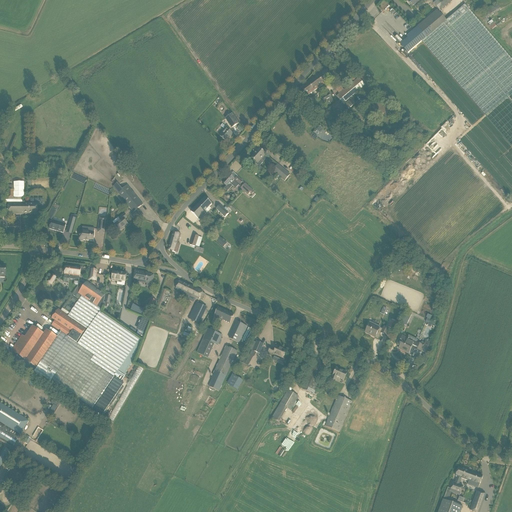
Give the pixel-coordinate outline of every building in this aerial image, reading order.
[(451,2),(449,0),(437,0),(433,3),(440,11),(451,2)] [(486,18),(501,8),(498,3),(483,14),(486,18)] [(426,37),(421,41),(484,115),(511,90),(511,60),(464,4),(446,20),(426,37)] [(409,40),(402,47),(407,53),(421,41),(426,37),(446,20),(439,12),(431,19),(429,16),(417,27),(406,36),(409,40)] [(488,23),(492,29),(497,26),(492,20),(488,23)] [(306,97),(326,82),(331,79),(324,70),(300,88),(306,97)] [(359,78),(336,96),(342,104),(365,86),(359,78)] [(328,92),(321,97),(325,103),(332,99),(328,92)] [(350,108),(358,101),(354,96),(348,101),(349,101),(347,103),(350,108)] [(389,109),(385,104),(379,97),(370,105),(380,117),(389,109)] [(356,106),(351,111),(351,112),(362,123),(368,117),(357,106),(356,106)] [(342,111),(346,116),(343,119),(345,124),(353,117),(346,109),(342,111)] [(232,114),(225,119),(232,128),(238,123),(232,114)] [(233,134),(229,130),(227,128),(220,136),(226,141),(233,134)] [(267,155),(262,151),(258,148),(255,152),(256,153),(252,158),(256,162),(256,164),(256,165),(257,166),(259,166),(260,166),(263,162),(262,161),(267,155)] [(112,155),(105,161),(116,175),(123,169),(112,155)] [(284,181),(290,175),(278,165),(273,171),(284,181)] [(126,167),(121,171),(125,177),(128,175),(127,173),(130,170),(127,166),(126,167)] [(230,175),(223,182),(226,186),(224,188),(227,191),(233,186),(236,188),(239,184),(240,185),(243,182),(238,177),(235,180),(230,175)] [(127,185),(122,190),(117,183),(113,187),(133,212),(143,204),(127,185)] [(245,184),(241,188),(248,195),(250,193),(252,195),(254,192),(245,184)] [(13,190),(8,190),(8,198),(8,204),(8,214),(37,215),(37,204),(22,204),(22,197),(13,197),(13,190)] [(205,197),(196,206),(191,212),(199,220),(207,212),(205,211),(212,204),(205,197)] [(216,209),(225,217),(229,214),(220,205),(216,209)] [(127,217),(125,215),(124,214),(119,218),(120,220),(115,225),(119,231),(124,227),(125,227),(128,225),(124,220),(127,217)] [(51,220),(49,229),(63,233),(66,224),(51,220)] [(94,233),(95,229),(90,228),(89,232),(82,231),(79,230),(78,240),(83,241),(83,240),(93,241),(94,233)] [(181,234),(172,231),(167,250),(175,252),(177,245),(180,246),(180,244),(178,243),(181,234)] [(193,235),(190,245),(195,247),(199,236),(193,235)] [(216,242),(223,248),(225,245),(221,242),(223,240),(220,237),(216,242)] [(65,266),(64,274),(65,274),(64,279),(69,279),(69,278),(76,279),(76,276),(79,276),(80,277),(80,274),(80,273),(86,273),(86,269),(81,269),(81,268),(65,266)] [(135,271),(134,276),(133,281),(147,283),(147,286),(151,287),(151,286),(151,287),(154,274),(135,271)] [(120,273),(113,272),(111,281),(118,282),(118,281),(125,282),(127,273),(120,272),(120,273)] [(52,274),(47,281),(51,285),(56,278),(52,274)] [(179,281),(177,285),(175,289),(183,293),(182,295),(184,296),(184,295),(189,298),(189,296),(198,300),(200,298),(203,299),(206,295),(202,293),(203,292),(179,281)] [(79,288),(76,292),(78,294),(82,296),(97,307),(102,310),(104,298),(103,298),(104,297),(105,295),(87,282),(84,286),(81,284),(79,288)] [(37,368),(34,373),(49,383),(51,381),(92,409),(102,416),(124,384),(121,382),(125,376),(124,376),(118,371),(139,340),(100,313),(102,310),(97,307),(82,296),(78,294),(76,292),(79,288),(77,287),(72,295),(79,300),(70,314),(68,316),(67,317),(87,331),(78,345),(61,333),(58,338),(41,362),(37,368)] [(157,301),(150,299),(147,307),(153,310),(157,301)] [(199,304),(194,315),(202,319),(207,308),(206,307),(199,304)] [(133,306),(131,311),(143,316),(145,311),(133,306)] [(223,320),(230,324),(234,315),(218,308),(214,317),(223,321),(223,320)] [(55,321),(51,326),(55,329),(61,333),(78,345),(87,331),(67,317),(68,316),(61,311),(58,309),(57,311),(51,318),(55,321)] [(144,333),(149,320),(142,318),(137,330),(144,333)] [(397,323),(392,320),(388,327),(393,330),(397,323)] [(247,326),(237,322),(229,339),(239,343),(247,326)] [(367,328),(365,332),(365,333),(366,332),(372,335),(371,335),(375,337),(377,333),(378,332),(381,333),(387,336),(389,332),(390,330),(384,327),(383,330),(380,328),(380,327),(370,322),(369,325),(367,328)] [(22,335),(11,351),(37,368),(41,362),(58,338),(46,330),(43,334),(32,326),(25,337),(22,335)] [(222,335),(208,329),(203,339),(214,344),(217,346),(222,335)] [(400,341),(402,342),(399,349),(409,353),(411,348),(412,348),(421,352),(424,346),(427,348),(430,343),(426,341),(423,346),(417,343),(417,344),(408,340),(409,338),(408,338),(408,339),(407,338),(402,336),(400,341)] [(260,354),(264,345),(256,342),(252,351),(260,354)] [(219,391),(237,351),(226,346),(211,379),(213,379),(209,387),(219,391)] [(268,352),(268,353),(275,356),(275,355),(279,357),(277,362),(284,365),(286,360),(285,360),(285,359),(283,358),(284,355),(286,351),(283,349),(277,347),(275,350),(270,348),(268,352)] [(313,363),(311,367),(300,389),(313,395),(326,369),(313,363)] [(336,368),(334,373),(332,379),(335,381),(337,377),(343,380),(347,373),(336,368)] [(235,376),(229,386),(238,391),(243,381),(235,376)] [(298,397),(288,390),(272,418),(279,423),(287,409),(290,410),(298,397)] [(352,402),(338,396),(337,396),(325,426),(339,433),(352,402)] [(0,438),(13,446),(17,438),(16,438),(19,434),(20,435),(28,421),(0,403),(0,438)] [(0,457),(4,459),(9,451),(6,449),(0,457)] [(443,500),(438,511),(460,511),(462,507),(448,502),(447,501),(450,491),(460,494),(463,486),(459,485),(461,478),(468,481),(479,485),(480,485),(483,476),(458,468),(455,476),(457,477),(455,483),(453,483),(451,489),(448,488),(443,500)] [(22,480),(22,477),(22,476),(21,475),(21,473),(20,472),(19,471),(17,470),(16,470),(14,470),(13,470),(11,471),(10,472),(8,473),(8,474),(7,475),(7,477),(7,478),(7,479),(8,481),(8,482),(9,483),(11,484),(12,485),(14,485),(15,485),(17,485),(18,484),(19,484),(20,482),(21,481),(22,480)] [(478,511),(485,494),(476,491),(469,510),(474,511),(478,511)]
